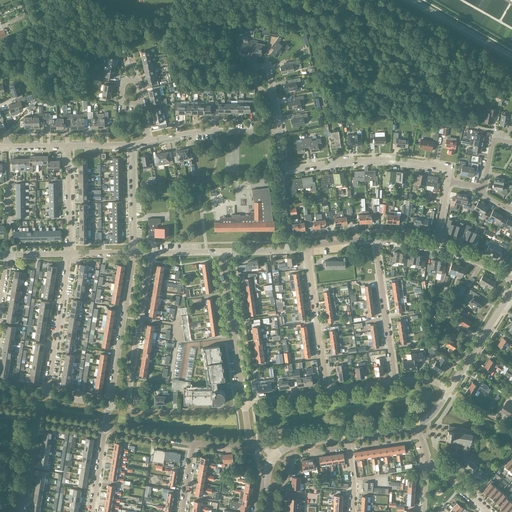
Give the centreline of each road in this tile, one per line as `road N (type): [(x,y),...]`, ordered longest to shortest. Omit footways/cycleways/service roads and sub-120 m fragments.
road 1 (residential): [(447,180),(450,168),(400,160),(280,168)]
road 2 (residential): [(126,408),(149,252)]
road 3 (residential): [(243,405),(222,251)]
road 4 (residential): [(109,405),(133,252)]
road 5 (residential): [(327,392),(306,246)]
road 6 (residential): [(395,382),(375,239)]
road 7 (residential): [(46,395),(69,253)]
road 8 (residential): [(148,140),(279,131)]
road 9 (secondary): [(448,391),(511,289)]
